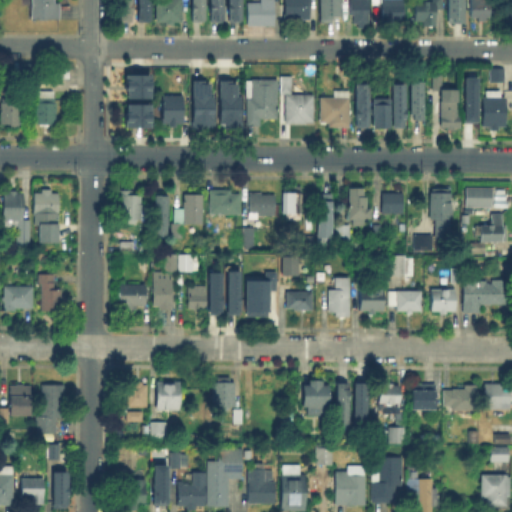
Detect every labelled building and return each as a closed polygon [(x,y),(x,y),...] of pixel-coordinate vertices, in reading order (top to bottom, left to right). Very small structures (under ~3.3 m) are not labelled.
[(62,5),(61,21),(33,20),(33,0),(55,0),(55,4),(62,5)] [(116,19),(116,0),(129,0),(129,19),(116,19)] [(134,18),(134,0),(146,0),(146,18),(134,18)] [(183,0),(183,24),(174,24),(174,27),(167,27),(167,24),(157,24),(157,0),(183,0)] [(190,19),(190,0),(201,0),(201,19),(190,19)] [(207,20),(207,0),(219,0),(219,20),(207,20)] [(227,20),(227,0),(239,0),(239,20),(227,20)] [(276,0),(276,30),(265,30),(264,27),(249,26),(249,4),(262,4),(262,0),(276,0)] [(312,0),(312,21),(287,21),(287,0),(312,0)] [(319,18),(319,0),(340,0),(340,18),(319,18)] [(365,24),(365,27),(361,26),(361,24),(355,24),(355,16),(352,16),(352,0),(364,0),(364,1),(371,1),(370,24),(365,24)] [(405,0),(405,21),(396,21),(396,23),(385,23),(385,0),(405,0)] [(435,22),(415,21),(415,0),(441,0),(441,7),(435,7),(435,22)] [(446,21),(446,0),(461,0),(461,21),(446,21)] [(471,15),(471,0),(488,0),(488,15),(471,15)] [(38,66),(37,79),(22,79),(22,65),(38,66)] [(506,70),(506,83),(492,83),(492,70),(506,70)] [(439,71),(439,88),(430,87),(430,71),(439,71)] [(147,97),(122,97),(122,73),(147,73),(147,97)] [(475,76),(475,122),(461,122),(462,76),(475,76)] [(410,118),(410,77),(423,77),(422,118),(410,118)] [(293,79),(293,96),(281,96),(282,78),(293,79)] [(216,79),(234,79),(234,95),(238,95),(238,121),(216,121),(216,79)] [(208,97),(208,125),(198,125),(198,126),(194,126),(194,121),(188,121),(188,80),(193,80),(193,81),(204,81),(204,96),(208,96),(208,97)] [(392,124),(393,80),(405,80),(404,124),(392,124)] [(278,82),(278,121),(261,121),(261,128),(247,128),(248,85),(253,85),(253,81),(278,82)] [(357,124),(357,83),(368,83),(368,124),(357,124)] [(454,88),(454,115),(457,115),(457,126),(451,126),(451,128),(444,128),(444,126),(437,126),(437,88),(454,88)] [(54,92),(54,104),(56,103),(56,125),(48,125),(48,127),(44,127),(44,125),(36,125),(36,102),(39,103),(39,92),(54,92)] [(503,92),(503,100),(509,100),(510,116),(509,128),(500,128),(500,133),(491,134),(491,128),(483,128),(483,99),(488,99),(488,93),(503,92)] [(351,93),(351,129),(330,129),(330,125),(322,125),(322,99),(336,99),(336,93),(351,93)] [(315,97),(315,124),(307,124),(307,126),(286,126),(286,96),(315,97)] [(372,125),(373,96),(389,96),(389,125),(372,125)] [(177,128),(171,128),(171,125),(164,125),(164,97),(184,97),(184,125),(177,125),(177,128)] [(21,103),(21,128),(8,128),(8,125),(1,125),(2,99),(18,99),(18,103),(21,103)] [(144,103),(144,120),(129,120),(129,126),(119,126),(119,116),(122,116),(122,111),(123,111),(123,103),(144,103)] [(302,188),(302,194),(304,193),(304,214),(303,214),(303,220),(288,220),(288,214),(284,214),(284,194),(286,194),(286,188),(302,188)] [(494,189),(495,212),(465,210),(467,189),(494,189)] [(366,190),(366,199),(369,199),(369,211),(373,211),(373,221),(367,221),(367,228),(355,228),(355,221),(351,221),(351,190),(366,190)] [(241,195),(241,216),(211,215),(211,191),(232,191),(232,195),(241,195)] [(450,192),(450,196),(452,196),(452,212),(455,212),(455,219),(452,219),(452,241),(437,241),(437,223),(431,223),(432,196),(434,196),(434,191),(450,192)] [(20,192),(21,195),(26,194),(27,222),(33,222),(32,248),(17,247),(17,229),(4,229),(4,197),(10,198),(10,193),(20,192)] [(57,220),(57,241),(40,241),(40,220),(34,220),(34,192),(58,192),(57,220)] [(144,222),(119,223),(119,193),(134,193),(134,197),(143,197),(144,222)] [(153,235),(153,193),(166,193),(166,235),(153,235)] [(276,195),(275,217),(258,216),(258,213),(250,213),(250,193),(262,193),(262,195),(276,195)] [(405,193),(405,214),(384,214),(384,193),(405,193)] [(205,195),(205,224),(186,224),(186,238),(175,238),(175,210),(184,210),(184,195),(205,195)] [(332,195),(333,205),(335,205),(335,243),(321,242),(321,213),(319,213),(319,196),(332,195)] [(504,215),(504,226),(509,226),(508,242),(482,242),(482,226),(493,226),(493,214),(504,215)] [(254,226),(254,247),(244,247),(244,226),(254,226)] [(352,226),(352,240),(338,240),(338,226),(352,226)] [(316,235),(316,250),(296,250),(296,235),(316,235)] [(434,236),(434,250),(417,250),(417,236),(434,236)] [(135,241),(135,249),(121,250),(121,241),(135,241)] [(177,256),(177,273),(165,273),(165,256),(177,256)] [(194,256),(194,273),(179,273),(179,256),(194,256)] [(296,256),(279,256),(279,274),(296,273),(296,256)] [(415,260),(415,278),(391,278),(391,257),(406,258),(406,260),(415,260)] [(364,269),(363,283),(353,283),(354,268),(364,269)] [(47,269),(47,272),(54,272),(54,288),(61,288),(61,294),(64,294),(64,300),(61,300),(61,311),(41,311),(41,281),(38,281),(38,269),(47,269)] [(237,269),(237,313),(224,313),(224,269),(237,269)] [(271,270),(271,287),(264,287),(264,308),(243,308),(243,286),(249,286),(249,279),(262,279),(262,270),(271,270)] [(462,270),(462,284),(453,284),(453,270),(462,270)] [(206,313),(206,271),(219,271),(219,313),(206,313)] [(169,274),(169,280),(173,280),(173,311),(160,310),(160,307),(154,307),(154,280),(155,280),(155,274),(169,274)] [(488,285),(493,285),(494,281),(510,282),(510,306),(482,305),(482,314),(465,314),(465,274),(481,274),(481,282),(488,282),(488,285)] [(351,280),(351,319),(338,319),(338,314),(330,314),(330,292),(337,292),(337,280),(351,280)] [(202,284),(203,307),(184,307),(184,285),(202,284)] [(146,286),(146,307),(137,307),(137,311),(120,311),(120,286),(146,286)] [(34,289),(34,310),(16,310),(16,313),(5,313),(5,289),(34,289)] [(386,292),(386,314),(377,314),(377,317),(369,317),(369,314),(362,314),(362,292),(386,292)] [(424,293),(423,313),(414,313),(414,317),(408,317),(408,313),(399,313),(399,308),(390,308),(391,293),(399,293),(399,292),(424,293)] [(457,292),(457,315),(448,315),(448,317),(442,317),(442,315),(434,315),(434,293),(457,292)] [(314,294),(314,312),(295,312),(295,310),(288,310),(288,294),(314,294)] [(230,379),(230,384),(235,384),(235,408),(229,409),(229,414),(218,414),(218,408),(213,408),(213,384),(218,384),(218,379),(230,379)] [(336,424),(336,380),(350,380),(350,424),(336,424)] [(147,385),(147,408),(127,407),(127,411),(143,411),(143,422),(127,422),(127,414),(120,414),(120,387),(131,387),(131,382),(144,382),(143,385),(147,385)] [(354,382),(366,382),(365,425),(354,425),(354,382)] [(183,384),(182,412),(159,411),(160,383),(183,384)] [(326,383),(326,389),(331,388),(331,410),(306,410),(306,388),(312,388),(312,383),(326,383)] [(437,385),(438,414),(413,413),(413,385),(437,385)] [(394,388),(401,388),(401,416),(380,416),(381,388),(387,388),(387,386),(394,386),(394,388)] [(505,386),(505,410),(488,410),(487,386),(505,386)] [(33,388),(33,418),(13,418),(13,388),(19,388),(19,387),(26,387),(26,388),(33,388)] [(58,421),(58,436),(39,436),(39,419),(44,419),(43,387),(66,387),(65,421),(58,421)] [(477,387),(476,411),(459,411),(458,416),(443,416),(444,392),(452,392),(452,390),(464,390),(464,387),(477,387)] [(9,429),(0,430),(0,409),(8,409),(9,429)] [(243,411),(243,424),(234,424),(234,411),(243,411)] [(173,429),(173,441),(153,441),(153,423),(168,423),(168,429),(173,429)] [(407,430),(407,446),(390,446),(391,430),(407,430)] [(510,435),(510,444),(495,444),(495,435),(510,435)] [(325,468),(317,468),(317,449),(321,449),(321,445),(334,444),(335,466),(325,468)] [(177,447),(177,453),(181,453),(181,455),(189,455),(189,469),(167,469),(167,453),(169,453),(169,447),(177,447)] [(61,448),(61,464),(45,464),(45,459),(41,459),(41,450),(45,450),(45,449),(61,448)] [(511,449),(511,464),(491,463),(491,449),(511,449)] [(243,452),(243,481),(230,481),(229,509),(209,509),(209,464),(228,464),(228,451),(243,452)] [(376,456),(392,456),(399,456),(399,484),(393,484),(392,500),(368,500),(368,480),(376,480),(376,456)] [(267,457),(267,483),(277,483),(276,505),(250,505),(250,471),(252,471),(252,457),(267,457)] [(439,490),(439,496),(440,496),(440,507),(434,507),(434,511),(421,511),(421,507),(415,507),(415,495),(410,495),(410,462),(420,462),(420,480),(434,480),(434,490),(439,490)] [(164,504),(149,504),(150,464),(164,464),(164,504)] [(307,477),(307,511),(283,511),(283,478),(285,478),(285,467),(302,467),(302,477),(307,477)] [(0,468),(14,468),(14,507),(0,507),(0,468)] [(366,469),(366,508),(336,507),(336,474),(349,474),(349,468),(366,469)] [(50,505),(50,469),(65,469),(65,505),(50,505)] [(206,473),(206,507),(197,507),(198,511),(188,511),(188,507),(178,507),(179,483),(185,483),(184,486),(194,486),(194,473),(206,473)] [(508,477),(508,479),(511,479),(510,511),(488,510),(488,500),(482,500),(482,477),(508,477)] [(20,503),(20,478),(41,478),(41,503),(20,503)] [(146,481),(146,507),(139,507),(139,511),(130,511),(131,507),(124,507),(124,481),(146,481)]
